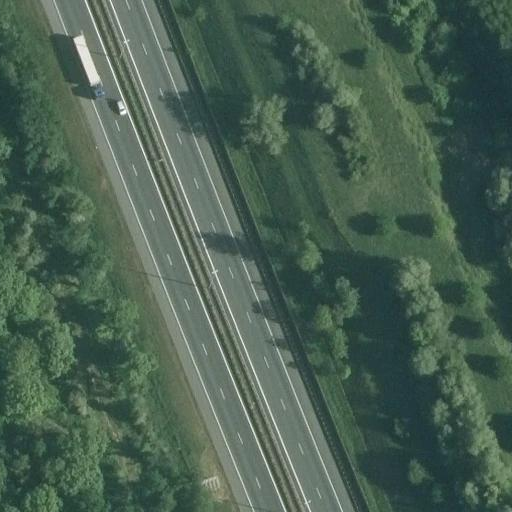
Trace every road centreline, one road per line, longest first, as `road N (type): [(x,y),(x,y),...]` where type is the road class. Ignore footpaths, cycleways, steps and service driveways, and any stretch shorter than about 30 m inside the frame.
road 1 (motorway): [(69,0),(270,511)]
road 2 (motorway): [(326,511),(126,0)]
